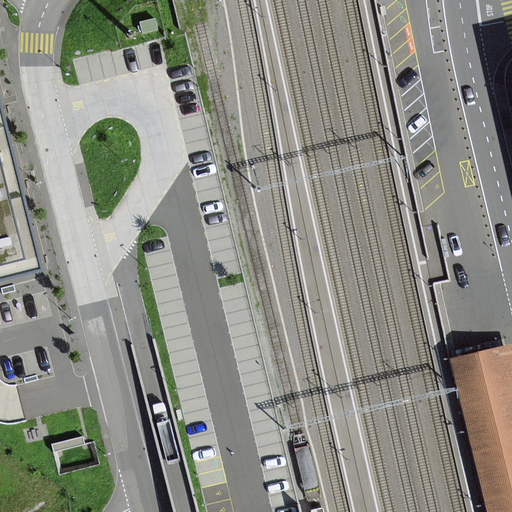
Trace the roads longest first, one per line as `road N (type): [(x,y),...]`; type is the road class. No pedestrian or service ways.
road 1 (unclassified): [(49,0),(36,42),(39,85),(93,302)]
road 2 (tertiary): [(511,243),(463,29)]
road 3 (unclassified): [(145,511),(93,302)]
